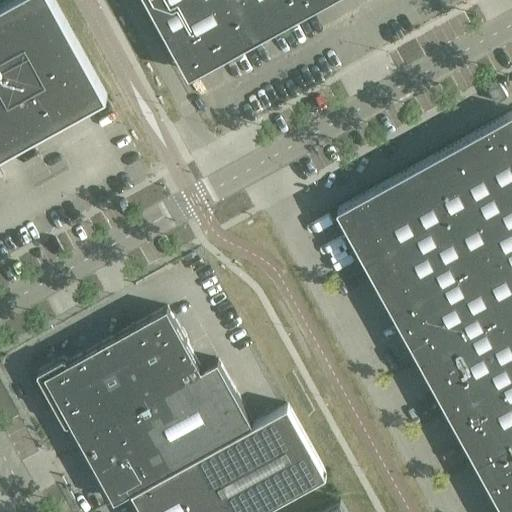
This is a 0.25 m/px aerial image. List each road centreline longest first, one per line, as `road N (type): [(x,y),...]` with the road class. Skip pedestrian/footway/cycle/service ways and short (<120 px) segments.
road 1 (unclassified): [(0,311),(511,25)]
road 2 (unknown): [(100,254),(132,292),(193,302),(248,375)]
